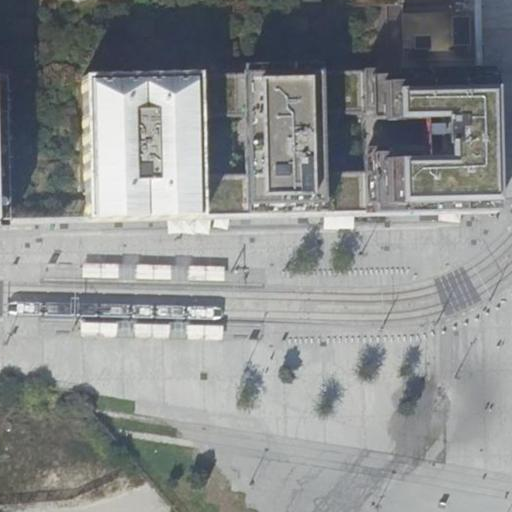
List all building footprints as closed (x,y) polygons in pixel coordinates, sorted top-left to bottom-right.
[(511,0),(0,0),(0,224),(489,214),(487,76),(477,76),(477,68),(398,69),(395,0),(511,0)] [(115,265),(79,264),(78,277),(115,278),(115,265)] [(168,266),(132,265),(131,279),(168,280),(168,266)] [(221,267),(184,266),(184,280),(220,281),(221,267)] [(114,324),(78,323),(77,337),(114,338),(114,324)] [(166,325),(130,325),(130,338),(166,339),(166,325)] [(219,326),(182,326),(182,339),(218,340),(219,326)]
